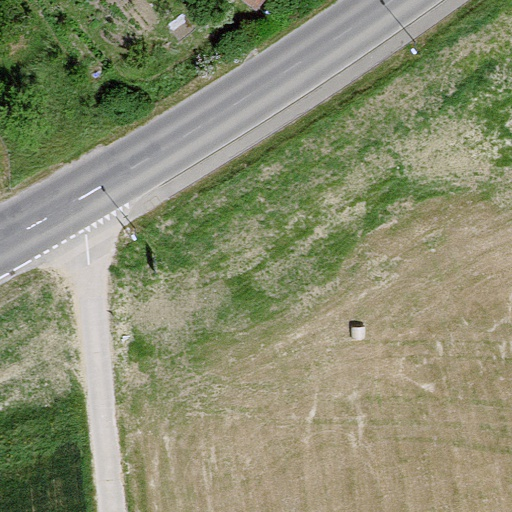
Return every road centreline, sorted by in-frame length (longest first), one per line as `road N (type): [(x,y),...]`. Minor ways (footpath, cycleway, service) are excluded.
road 1 (secondary): [(399,0),(78,202),(0,242)]
road 2 (track): [(78,202),(109,511)]
